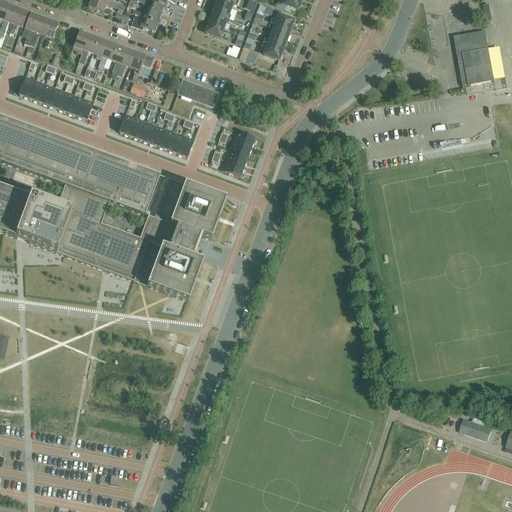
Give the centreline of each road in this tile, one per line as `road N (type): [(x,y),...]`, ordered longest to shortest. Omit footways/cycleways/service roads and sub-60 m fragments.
road 1 (unclassified): [(159,511),(273,205)]
road 2 (residential): [(0,107),(273,205)]
road 3 (unclassified): [(273,205),(302,131),(389,54),(410,0)]
road 4 (residential): [(289,96),(174,54)]
